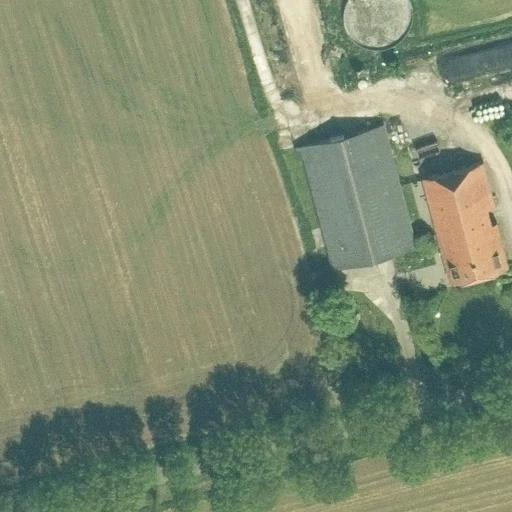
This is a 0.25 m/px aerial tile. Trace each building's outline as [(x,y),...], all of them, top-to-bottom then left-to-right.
[(411,16),(411,13),(411,10),(411,7),(410,4),(409,1),(408,0),(347,0),(346,1),(346,4),(345,7),(345,10),(344,13),(345,16),(345,19),(346,21),(346,24),(348,27),(349,29),(351,32),(352,34),(354,36),(356,38),(359,40),(361,42),(364,43),(366,44),(369,45),(372,46),(375,46),(378,46),(381,46),(384,46),(386,45),(389,44),(392,43),(394,42),(397,40),(399,38),(401,36),(403,34),(405,32),(407,29),(408,27),(409,24),(410,21),(411,19),(411,16)] [(446,63),(511,52),(511,23),(496,26),(496,31),(456,37),(457,44),(444,46),(446,63)] [(511,85),(475,88),(476,107),(501,105),(500,96),(511,95),(511,85)] [(416,244),(384,121),(295,144),(298,155),(303,154),(332,266),(416,244)] [(493,202),(482,159),(422,175),(449,279),(507,264),(495,219),(491,220),(486,204),(493,202)]
